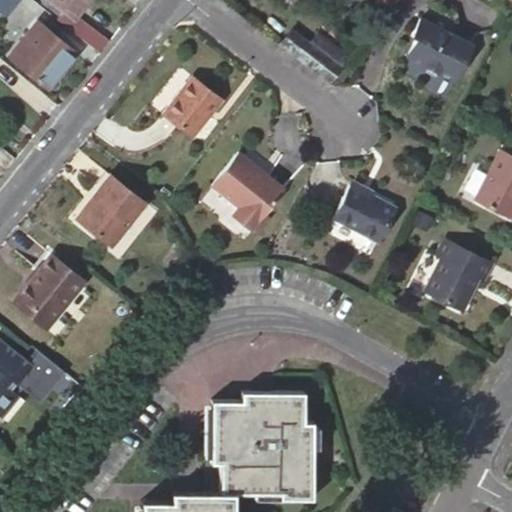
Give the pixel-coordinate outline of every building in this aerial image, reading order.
[(19,0),(0,0),(0,13),(5,18),(19,0)] [(43,0),(42,2),(61,15),(58,18),(62,22),(99,51),(109,38),(79,14),(89,0),(43,0)] [(383,19),(397,0),(379,0),(371,11),(383,19)] [(475,44),(421,17),(411,35),(417,38),(408,56),(456,81),(475,44)] [(75,51),(36,20),(9,55),(47,87),(75,51)] [(292,27),(280,44),(329,83),(351,55),(318,30),(310,40),(292,27)] [(223,99),(193,76),(164,114),(193,137),(223,99)] [(511,209),(511,156),(500,150),(475,199),(508,216),(511,209)] [(285,187),(240,152),(213,185),(240,207),(233,214),(252,228),(254,226),(266,211),(285,187)] [(109,172),(74,216),(110,244),(144,200),(109,172)] [(396,205),(352,182),(336,214),(380,238),(396,205)] [(271,215),(266,211),(254,226),(259,230),(271,215)] [(493,263),(451,241),(442,258),(446,259),(429,292),(461,308),(469,306),(476,294),(472,289),(475,284),(479,286),(483,276),(486,278),(493,263)] [(51,252),(17,295),(50,321),(84,278),(51,252)] [(50,321),(17,295),(13,300),(46,327),(50,321)] [(0,416),(0,417),(17,394),(14,392),(34,367),(0,339),(0,416)] [(302,391),(241,390),(241,399),(211,400),(210,462),(220,462),(220,491),(170,491),(171,500),(141,500),(140,511),(232,511),(233,493),(279,493),(279,498),(311,498),(312,421),(302,421),(302,391)]
